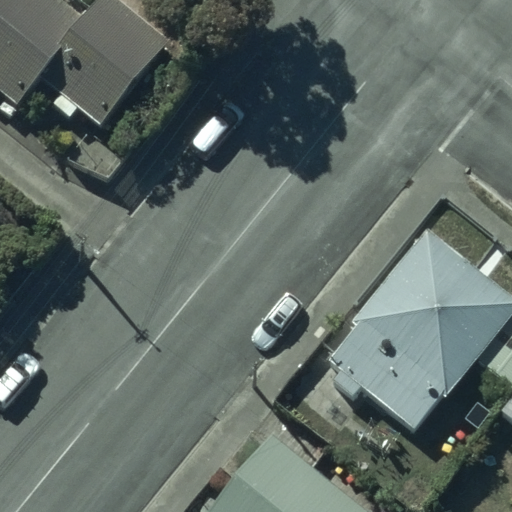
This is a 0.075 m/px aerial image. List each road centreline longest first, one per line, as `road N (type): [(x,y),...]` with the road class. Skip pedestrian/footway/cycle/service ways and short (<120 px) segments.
road 1 (residential): [(28,511),(418,14)]
road 2 (residential): [(418,14),(511,91)]
